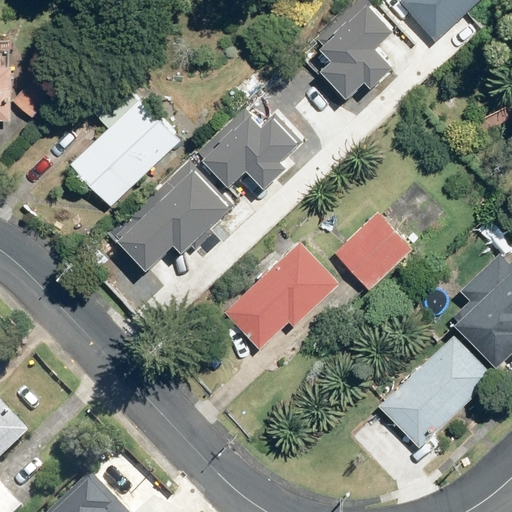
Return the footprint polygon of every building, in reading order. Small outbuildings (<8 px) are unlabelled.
[(333,45),(323,54),(355,88),(372,72),(381,81),(404,60),(385,40),(401,26),(376,0),(357,0),(322,34),(333,45)] [(404,0),(440,37),(479,0),(404,0)] [(0,56),(0,121),(13,121),(15,57),(0,56)] [(146,95),(73,162),(114,206),(187,140),(146,95)] [(302,138),(269,104),(260,113),(249,102),(204,145),(237,180),(253,165),(271,185),(294,163),(285,154),(302,138)] [(124,230),(152,260),(180,234),(187,242),(235,198),(199,161),(124,230)] [(377,209),(335,247),(373,288),(415,249),(377,209)] [(306,240),(229,306),(267,350),(344,283),(306,240)] [(475,293),(458,310),(502,356),(511,346),(511,256),(511,258),(502,249),(466,283),(475,293)] [(457,335),(383,402),(424,447),(498,380),(457,335)] [(5,398),(0,402),(0,465),(36,434),(5,398)] [(4,478),(0,481),(0,511),(19,511),(28,505),(4,478)] [(132,511),(103,478),(63,511),(132,511)]
